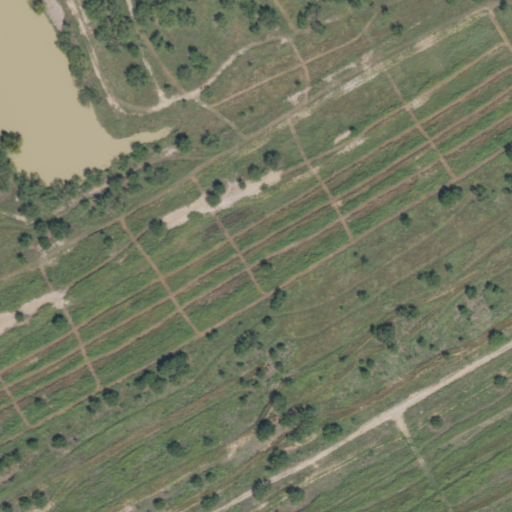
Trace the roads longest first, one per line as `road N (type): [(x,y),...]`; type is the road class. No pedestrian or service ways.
road 1 (residential): [(0,462),(345,298),(511,204)]
road 2 (residential): [(44,0),(114,130),(153,153),(214,145),(474,0)]
